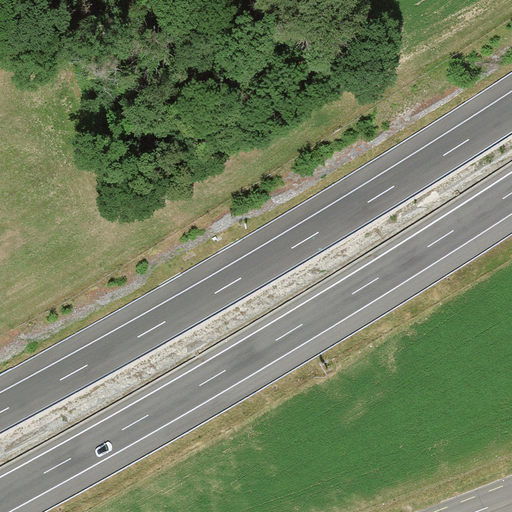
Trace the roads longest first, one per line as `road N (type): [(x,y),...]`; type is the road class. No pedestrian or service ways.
road 1 (motorway): [(0,498),(511,194)]
road 2 (motorway): [(511,111),(227,285),(0,411)]
